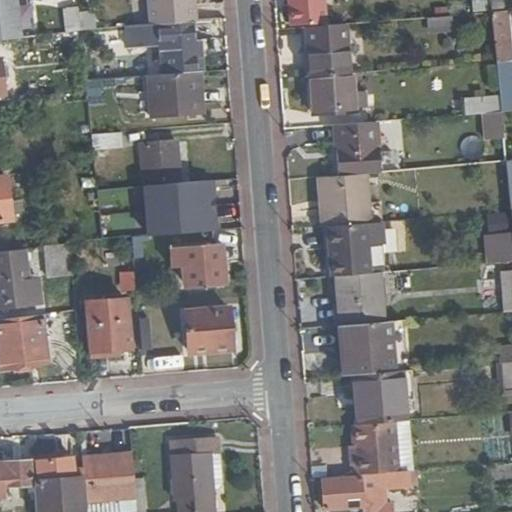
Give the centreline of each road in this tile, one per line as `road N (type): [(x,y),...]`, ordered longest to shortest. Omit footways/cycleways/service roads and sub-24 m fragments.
road 1 (residential): [(249,0),(281,391)]
road 2 (residential): [(281,391),(0,412)]
road 3 (residential): [(281,391),(288,511)]
